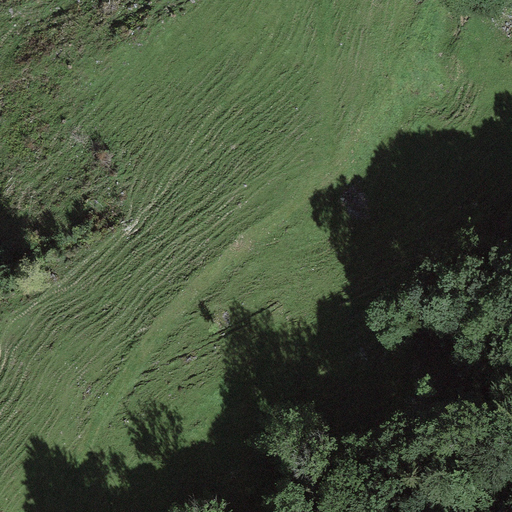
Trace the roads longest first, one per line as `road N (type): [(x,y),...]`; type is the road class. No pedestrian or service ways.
road 1 (track): [(338,159),(388,105),(439,0)]
road 2 (track): [(323,0),(338,159)]
